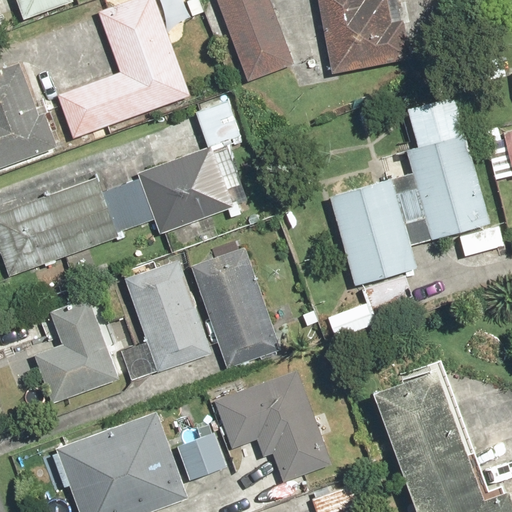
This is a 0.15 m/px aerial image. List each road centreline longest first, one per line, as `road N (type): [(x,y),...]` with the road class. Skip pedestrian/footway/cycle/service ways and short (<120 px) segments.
road 1 (unknown): [(0,446),(202,371)]
road 2 (unknown): [(0,189),(163,132)]
